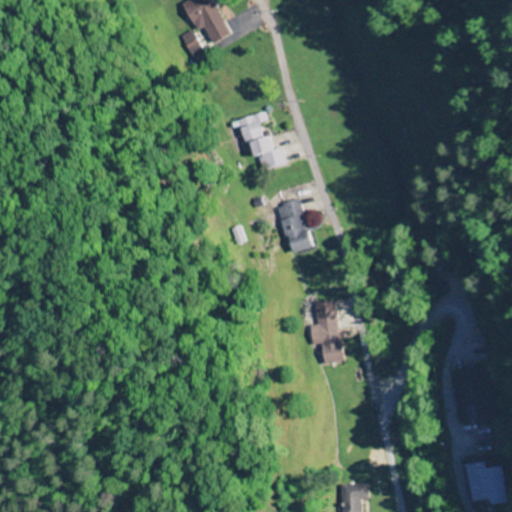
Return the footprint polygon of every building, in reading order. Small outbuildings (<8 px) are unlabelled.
[(190,0),(187,2),(208,48),(236,36),(219,0),(190,0)] [(291,164),(282,134),(270,138),(266,122),(273,120),(270,113),(245,120),(261,173),(291,164)] [(300,224),(296,208),(285,211),(295,255),(318,250),(312,222),(300,224)] [(335,301),(308,305),(319,367),(346,362),(335,301)] [(496,417),(486,368),(455,374),(464,423),(496,417)] [(469,460),(478,509),(508,504),(500,455),(469,460)] [(338,484),(339,511),(359,511),(359,500),(367,499),(366,483),(338,484)]
